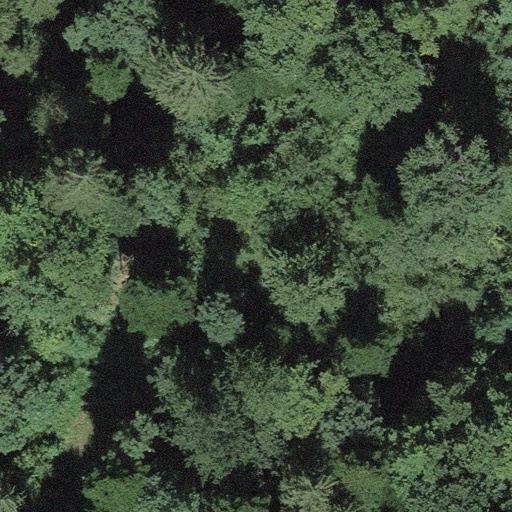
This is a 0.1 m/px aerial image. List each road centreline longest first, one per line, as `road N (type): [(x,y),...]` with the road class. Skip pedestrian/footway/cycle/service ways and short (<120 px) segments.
road 1 (track): [(25,511),(90,399),(67,250),(58,111),(79,0)]
road 2 (track): [(0,420),(90,399),(246,410),(511,361)]
